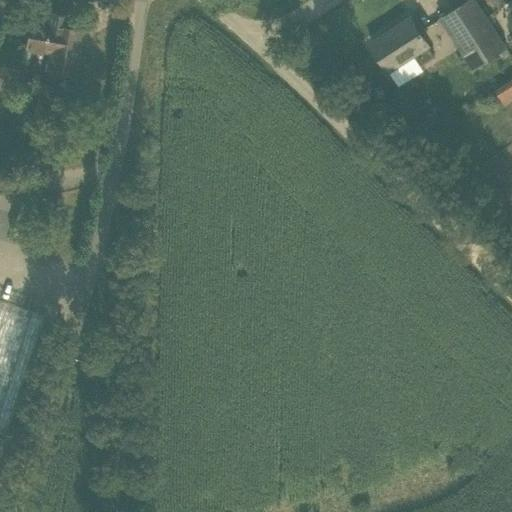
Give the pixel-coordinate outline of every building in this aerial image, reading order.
[(467,0),(442,16),(462,47),(475,66),(507,46),(477,0),(467,0)] [(73,73),(81,28),(68,26),(69,16),(48,12),(46,20),(31,18),(26,46),(50,51),(45,81),(40,80),(35,106),(25,104),(23,111),(54,116),(60,85),(57,85),(60,71),(73,73)] [(389,70),(414,54),(421,64),(436,54),(429,45),(431,44),(411,16),(397,26),(398,28),(374,44),(372,42),(371,42),(389,70)] [(511,83),(498,92),(504,102),(511,97),(511,83)] [(0,452),(44,313),(0,299),(0,452)]
